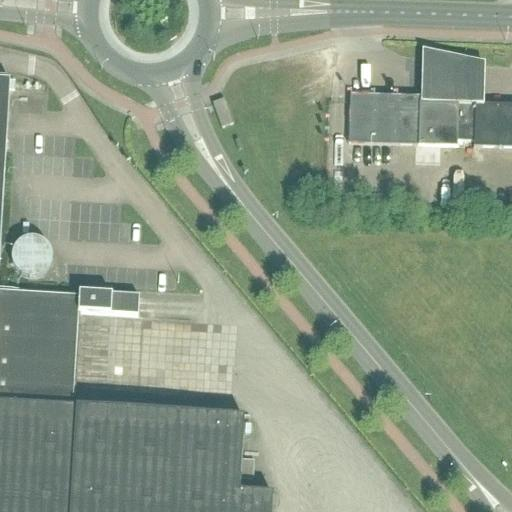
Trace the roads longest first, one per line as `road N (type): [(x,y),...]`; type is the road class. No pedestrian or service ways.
road 1 (tertiary): [(500,511),(211,168),(169,74)]
road 2 (tertiary): [(511,21),(208,16)]
road 3 (tertiary): [(87,10),(91,40),(110,65),(138,77),(169,74)]
